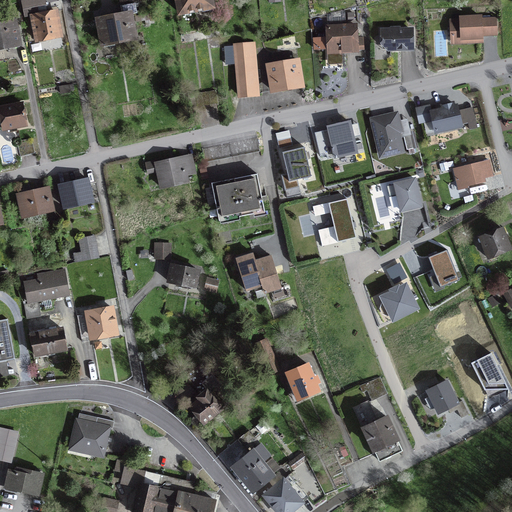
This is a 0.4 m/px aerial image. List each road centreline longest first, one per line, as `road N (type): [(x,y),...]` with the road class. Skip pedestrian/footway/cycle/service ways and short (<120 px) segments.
road 1 (residential): [(96,157),(511,65)]
road 2 (residential): [(426,452),(377,344),(358,277),(511,187)]
road 3 (residential): [(131,402),(137,376),(96,157)]
road 4 (primary): [(131,402),(188,442),(247,511)]
road 5 (residential): [(96,157),(66,0)]
road 6 (primary): [(0,403),(66,392),(131,402)]
